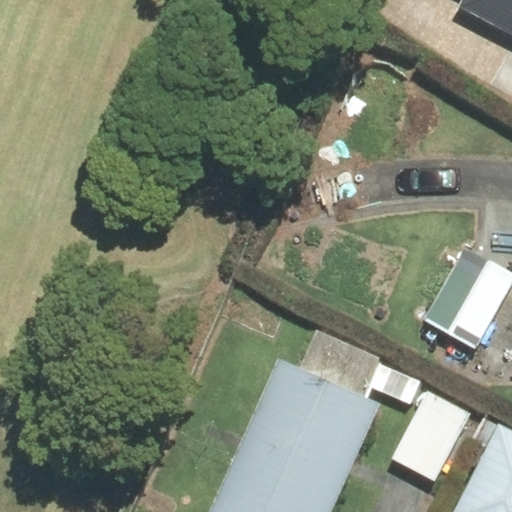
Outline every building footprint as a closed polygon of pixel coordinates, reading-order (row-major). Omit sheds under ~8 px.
[(511,0),(469,0),(511,23),(511,0)] [(511,301),(511,273),(474,252),(435,323),(485,350),(511,301)] [(292,357),(227,511),(346,511),(393,399),(292,357)] [(480,417),(435,395),(403,464),(449,485),(480,417)] [(511,511),(511,433),(470,511),(511,511)]
